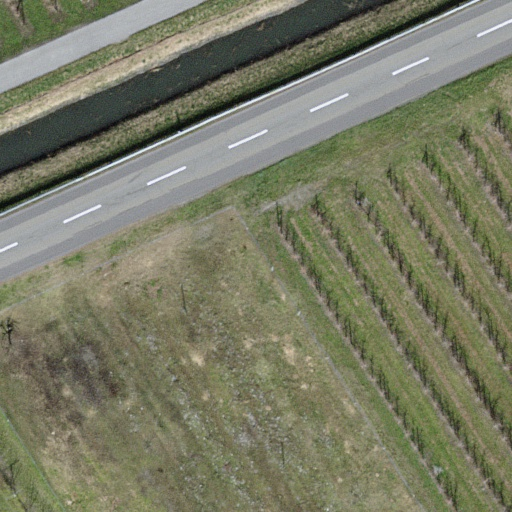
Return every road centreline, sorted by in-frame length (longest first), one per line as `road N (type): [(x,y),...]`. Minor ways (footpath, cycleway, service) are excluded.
road 1 (secondary): [(0,252),(511,20)]
road 2 (track): [(164,0),(0,73)]
